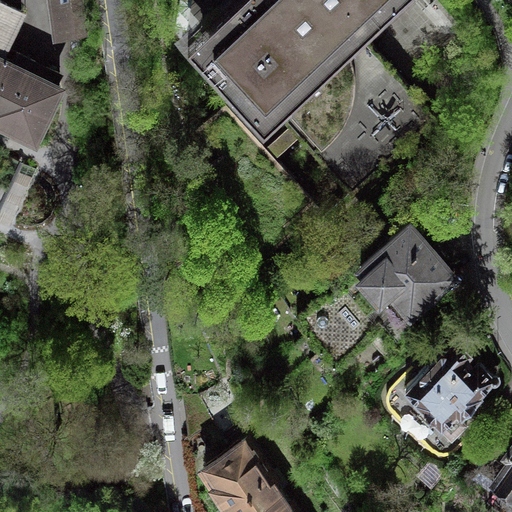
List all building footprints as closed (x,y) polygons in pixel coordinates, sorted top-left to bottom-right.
[(0,0),(0,120),(35,137),(60,85),(57,84),(54,82),(59,72),(17,51),(12,61),(0,54),(0,53),(21,10),(0,0)] [(79,0),(51,0),(52,1),(57,36),(84,32),(79,0)] [(275,154),(299,132),(352,191),(437,114),(362,32),(397,0),(227,0),(201,24),(201,25),(188,37),(264,120),(277,108),(290,122),(266,144),(270,149),(275,154)] [(270,149),(266,144),(226,101),(196,128),(220,155),(204,170),(219,186),(218,187),(217,188),(216,189),(216,191),(216,192),(216,193),(216,195),(217,196),(218,197),(219,198),(220,199),(221,200),(223,200),(224,200),(225,200),(226,200),(227,200),(229,199),(230,198),(235,204),(224,214),(264,258),(294,231),(288,224),(315,199),(275,154),(270,149)] [(37,168),(6,152),(0,163),(0,220),(9,225),(37,168)] [(410,221),(360,263),(366,270),(361,274),(363,275),(380,296),(394,312),(400,320),(433,292),(432,292),(454,274),(439,256),(410,221)] [(380,296),(363,275),(359,278),(356,281),(353,278),(340,289),(338,286),(330,291),(328,288),(309,300),(312,303),(297,312),(302,322),(308,330),(305,332),(309,336),(311,334),(321,345),(318,347),(322,351),(324,349),(333,361),(331,362),(335,367),(376,332),(374,330),(394,312),(380,296)] [(230,321),(216,326),(221,340),(227,353),(236,349),(235,346),(246,341),(239,324),(232,326),(230,321)] [(406,385),(405,386),(415,397),(415,398),(442,424),(451,433),(453,432),(468,417),(463,412),(478,395),(481,392),(480,391),(495,376),(476,356),(456,337),(444,349),(443,348),(438,353),(418,372),(419,372),(406,385)] [(221,381),(199,393),(207,408),(214,423),(221,433),(235,423),(229,414),(237,410),(221,381)] [(233,511),(245,511),(282,488),(274,475),(273,476),(241,428),(225,439),(232,449),(206,467),(216,481),(213,483),(215,488),(218,494),(222,498),(227,502),(232,510),(233,511)] [(511,440),(506,436),(501,443),(496,439),(478,463),(504,483),(511,489),(511,494),(511,496),(511,440)] [(291,500),(282,488),(245,511),(297,511),(290,501),(291,500)]
